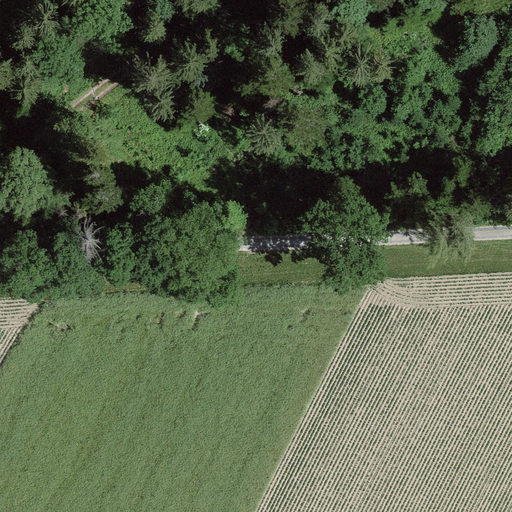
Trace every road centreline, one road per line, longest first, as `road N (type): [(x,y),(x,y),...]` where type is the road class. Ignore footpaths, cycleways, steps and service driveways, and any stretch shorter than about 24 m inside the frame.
road 1 (unclassified): [(0,268),(511,233)]
road 2 (track): [(246,0),(0,179)]
